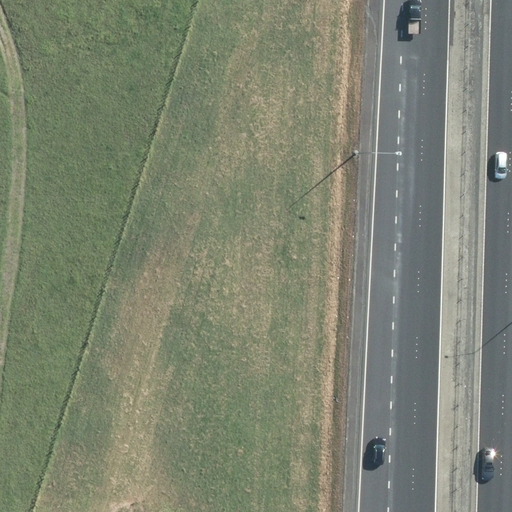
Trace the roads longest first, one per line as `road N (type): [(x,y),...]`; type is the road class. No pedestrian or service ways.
road 1 (motorway): [(386,511),(421,123)]
road 2 (motorway): [(411,511),(421,123)]
road 3 (motorway): [(509,171),(500,511)]
road 4 (motorway): [(421,123),(425,0)]
